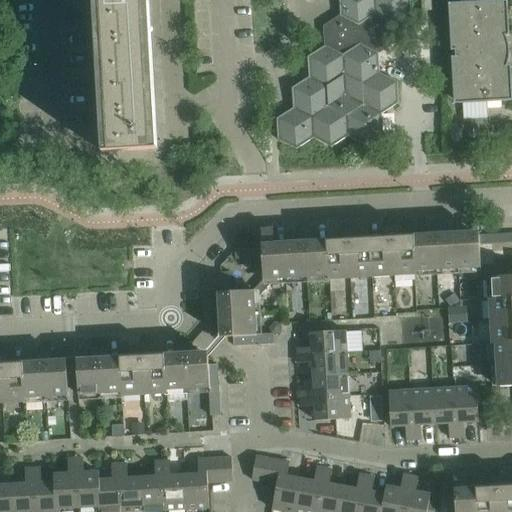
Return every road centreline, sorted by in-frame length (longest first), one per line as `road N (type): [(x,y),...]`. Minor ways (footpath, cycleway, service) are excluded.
road 1 (residential): [(177,321),(258,367),(261,441),(413,461),(511,455)]
road 2 (residential): [(259,214),(511,199)]
road 3 (residential): [(259,214),(258,168),(230,125),(222,0)]
road 4 (residential): [(0,330),(177,321)]
road 5 (residential): [(177,321),(181,274),(235,215),(259,214)]
road 6 (residential): [(54,138),(46,0)]
